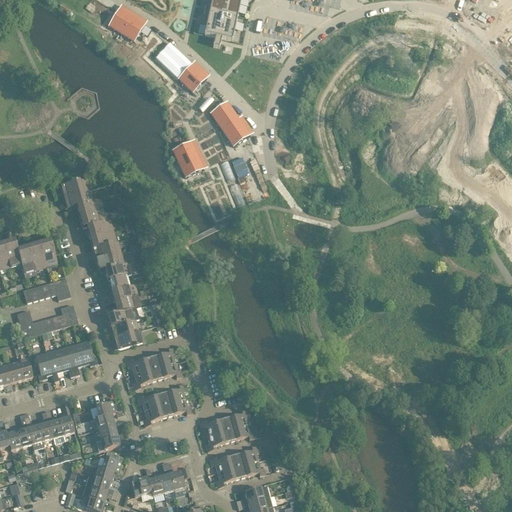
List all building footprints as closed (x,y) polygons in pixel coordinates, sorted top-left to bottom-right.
[(212,0),(205,36),(215,38),(213,48),(220,49),(222,39),(232,42),(241,0),(212,0)] [(119,9),(108,27),(135,43),(145,25),(119,9)] [(394,25),(382,27),(386,50),(397,48),(397,50),(405,49),(403,38),(396,39),(394,25)] [(373,43),(366,44),(368,55),(376,54),(375,52),(386,50),(382,27),(370,29),(373,43)] [(411,38),(408,49),(415,51),(416,49),(426,52),(433,30),(421,27),(417,40),(411,38)] [(433,30),(426,52),(437,55),(436,58),(443,60),(447,48),(440,47),(444,33),(433,30)] [(344,40),(334,47),(348,66),(357,59),(358,61),(364,57),(357,47),(352,51),(344,40)] [(170,44),(156,59),(178,80),(192,65),(170,44)] [(334,47),(325,55),(333,66),(328,70),(335,79),(341,74),(339,72),(348,66),(334,47)] [(454,53),(446,62),(452,67),(454,65),(462,72),(477,54),(468,47),(459,57),(454,53)] [(477,54),(462,72),(471,79),(469,81),(475,86),(482,77),(477,72),(486,62),(477,54)] [(192,65),(178,80),(193,94),(207,79),(192,65)] [(306,77),(301,87),(322,98),(326,88),(329,89),(332,82),(322,77),(319,83),(306,77)] [(301,87),(296,98),(308,104),(305,110),(315,115),(319,108),(317,107),(322,98),(301,87)] [(511,107),(505,101),(498,109),(511,121),(511,107)] [(227,102),(210,114),(234,148),(250,136),(227,102)] [(511,121),(498,109),(490,117),(505,130),(511,122),(511,121)] [(490,117),(483,125),(498,139),(505,130),(490,117)] [(473,134),(464,144),(469,149),(468,151),(474,157),(476,155),(482,160),(490,150),(494,153),(499,148),(490,140),(486,145),(473,134)] [(191,142),(172,151),(186,179),(204,170),(191,142)] [(298,142),(293,161),(304,164),(309,145),(298,142)] [(304,164),(304,165),(314,168),(314,167),(320,147),(309,145),(304,164)] [(320,147),(314,167),(325,170),(330,150),(320,147)] [(451,147),(439,149),(443,171),(454,169),(451,147)] [(439,149),(429,151),(433,173),(443,171),(439,149)] [(330,150),(325,170),(336,172),(341,153),(330,150)] [(429,151),(418,153),(422,175),(433,173),(429,151)] [(418,153),(407,155),(411,177),(422,175),(418,153)] [(362,154),(351,154),(351,177),(362,177),(362,154)] [(373,154),(362,154),(362,177),(373,177),(373,154)] [(384,154),(373,154),(373,177),(384,177),(384,154)] [(395,154),(384,154),(384,177),(395,176),(395,154)] [(86,180),(61,187),(64,199),(89,192),(86,180)] [(67,210),(77,207),(92,203),(89,192),(64,199),(67,210)] [(100,200),(92,203),(77,207),(80,218),(104,211),(100,200)] [(83,229),(87,228),(107,223),(107,222),(104,211),(80,218),(83,229)] [(110,221),(107,222),(107,223),(87,228),(90,239),(114,232),(110,221)] [(114,232),(90,239),(93,250),(117,243),(114,232)] [(450,233),(438,235),(441,257),(452,256),(450,233)] [(438,235),(428,236),(430,258),(441,257),(438,235)] [(428,236),(417,237),(419,259),(430,258),(428,236)] [(417,237),(406,238),(408,261),(419,259),(417,237)] [(18,251),(15,242),(4,245),(11,269),(21,265),(22,265),(18,251)] [(58,266),(55,256),(53,249),(51,242),(40,245),(46,269),(58,266)] [(117,243),(93,250),(96,261),(121,254),(118,243),(117,243)] [(0,246),(0,271),(11,269),(4,245),(0,246)] [(29,248),(35,272),(46,269),(40,245),(29,248)] [(371,245),(360,249),(367,270),(378,267),(371,245)] [(18,251),(22,265),(21,265),(24,275),(35,272),(29,248),(18,251)] [(360,249),(350,252),(357,273),(367,270),(360,249)] [(350,252),(340,255),(347,277),(357,273),(350,252)] [(99,273),(105,271),(125,265),(121,254),(96,261),(99,273)] [(340,255),(329,259),(336,280),(347,277),(340,255)] [(126,264),(125,265),(105,271),(108,282),(110,281),(127,276),(127,277),(132,275),(129,264),(126,265),(126,264)] [(129,284),(127,277),(127,276),(110,281),(112,289),(113,292),(130,287),(129,284)] [(55,290),(68,287),(66,280),(53,284),(55,290)] [(48,285),(51,298),(57,296),(55,290),(53,284),(48,285)] [(42,287),(45,300),(51,298),(48,285),(42,287)] [(130,287),(113,292),(111,293),(114,304),(138,297),(135,286),(130,287)] [(35,289),(39,301),(45,300),(42,287),(35,289)] [(68,287),(55,290),(57,296),(69,292),(68,287)] [(29,291),(33,303),(39,301),(35,289),(29,291)] [(447,310),(441,312),(444,323),(451,321),(450,316),(462,312),(460,304),(463,303),(460,295),(457,296),(455,289),(441,294),(447,310)] [(23,292),(27,305),(33,303),(29,291),(23,292)] [(59,303),(71,299),(69,292),(57,296),(59,303)] [(131,311),(141,308),(138,297),(114,304),(117,315),(131,311)] [(61,310),(62,316),(75,313),(73,307),(61,310)] [(419,307),(407,310),(412,332),(424,329),(422,322),(424,321),(423,312),(420,313),(419,307)] [(397,318),(394,318),(396,327),(399,327),(401,334),(412,332),(407,310),(396,312),(397,318)] [(117,315),(108,317),(111,329),(135,322),(131,311),(117,315)] [(29,312),(17,316),(19,322),(31,319),(29,312)] [(64,322),(77,319),(75,313),(62,316),(64,322)] [(57,318),(60,330),(66,329),(64,322),(62,316),(57,318)] [(375,316),(363,317),(366,340),(377,338),(377,330),(379,330),(378,321),(376,322),(375,316)] [(352,324),(350,324),(350,333),(353,333),(354,341),(366,340),(363,317),(351,318),(352,324)] [(60,330),(57,318),(51,320),(54,332),(60,330)] [(24,340),(33,326),(33,325),(31,319),(19,322),(24,340)] [(77,319),(64,322),(66,329),(78,325),(77,319)] [(54,332),(51,320),(45,321),(48,334),(54,332)] [(48,334),(45,321),(39,323),(42,335),(48,334)] [(136,321),(135,322),(111,329),(114,340),(139,333),(136,321)] [(42,335),(39,323),(33,325),(33,326),(24,340),(42,335)] [(51,333),(42,336),(44,342),(53,340),(51,333)] [(117,351),(142,344),(139,333),(114,340),(117,351)] [(93,359),(89,343),(78,346),(84,367),(89,366),(90,368),(98,366),(96,359),(93,359)] [(80,376),(78,369),(84,367),(78,346),(67,349),(75,378),(80,376)] [(69,372),(71,379),(75,378),(67,349),(57,352),(63,373),(69,372)] [(135,392),(141,390),(140,387),(176,377),(177,380),(183,378),(181,371),(177,372),(173,357),(176,356),(174,349),(168,351),(169,354),(134,364),(133,361),(127,363),(129,370),(132,369),(136,384),(133,385),(135,392)] [(52,376),(54,384),(59,382),(57,375),(63,373),(57,352),(47,355),(53,376),(52,376)] [(47,378),(52,376),(53,376),(47,355),(36,358),(40,375),(37,375),(39,383),(47,380),(47,378)] [(33,379),(28,361),(18,363),(23,382),(33,379)] [(9,366),(14,384),(23,382),(18,363),(9,366)] [(0,368),(0,370),(5,387),(14,384),(9,366),(0,368)] [(187,416),(193,415),(191,408),(187,409),(183,394),(187,393),(185,386),(179,388),(180,391),(144,401),(143,398),(137,399),(139,406),(143,405),(147,420),(143,421),(145,428),(151,426),(150,423),(186,413),(187,416)] [(96,409),(99,419),(112,416),(116,415),(112,404),(96,409)] [(206,446),(208,453),(214,452),(213,448),(249,438),(249,441),(256,440),(254,433),(250,434),(246,419),(249,418),(247,411),(241,413),(242,416),(207,426),(206,423),(200,424),(202,431),(205,430),(209,445),(206,446)] [(66,419),(59,421),(64,437),(75,434),(70,418),(69,413),(64,414),(66,419)] [(99,419),(95,420),(98,431),(115,426),(113,420),(112,416),(99,419)] [(52,418),(47,419),(49,424),(54,440),(55,446),(66,443),(64,437),(59,421),(53,423),(52,418)] [(45,425),(38,427),(43,443),(54,440),(49,424),(47,419),(43,420),(45,425)] [(31,424),(26,425),(28,430),(32,446),(34,453),(45,450),(43,443),(38,427),(32,429),(31,424)] [(24,431),(17,433),(22,449),(32,446),(28,430),(26,425),(22,426),(24,431)] [(115,426),(98,431),(101,441),(118,437),(115,426)] [(8,436),(6,432),(0,433),(0,450),(0,451),(11,448),(7,436),(8,436)] [(11,448),(12,452),(22,449),(17,433),(8,436),(7,436),(11,448)] [(118,437),(101,441),(96,443),(99,453),(121,447),(119,441),(124,440),(124,439),(122,435),(118,437)] [(217,462),(216,459),(210,461),(212,468),(215,467),(220,482),(216,483),(218,490),(224,488),(223,485),(259,475),(260,478),(266,476),(264,469),(260,470),(256,455),(260,454),(258,447),(252,449),(253,452),(217,462)] [(117,463),(119,457),(108,454),(107,454),(102,470),(114,474),(114,475),(118,476),(118,475),(121,464),(117,463)] [(37,470),(35,464),(27,467),(29,472),(37,470)] [(166,466),(168,471),(169,476),(174,492),(185,489),(180,473),(173,475),(171,465),(166,466)] [(113,478),(123,481),(124,477),(118,475),(118,476),(114,475),(114,474),(102,470),(98,468),(95,479),(111,484),(113,478)] [(184,480),(190,478),(188,469),(182,471),(184,480)] [(15,475),(8,477),(10,483),(16,481),(15,475)] [(511,482),(506,475),(495,484),(508,502),(511,498),(511,482)] [(159,479),(164,495),(174,492),(169,476),(159,479)] [(89,477),(86,488),(108,495),(113,496),(114,492),(109,491),(111,484),(95,479),(89,477)] [(137,483),(131,485),(135,499),(141,497),(151,494),(152,494),(149,482),(148,478),(137,481),(137,483)] [(151,494),(153,498),(164,495),(159,479),(149,482),(152,494),(151,494)] [(68,482),(65,493),(70,494),(73,484),(68,482)] [(495,484),(483,493),(487,498),(485,500),(490,506),(492,505),(497,511),(508,502),(495,484)] [(18,485),(10,487),(12,497),(20,494),(18,485)] [(267,487),(245,494),(248,504),(270,498),(267,487)] [(86,488),(82,498),(88,500),(104,505),(106,499),(111,500),(113,496),(108,495),(86,488)] [(49,497),(47,489),(41,491),(43,498),(49,497)] [(293,492),(285,494),(287,500),(295,498),(293,492)] [(65,506),(71,508),(75,496),(69,494),(65,506)] [(250,511),(260,511),(273,509),(270,498),(248,504),(250,511)] [(104,511),(102,511),(104,505),(88,500),(85,510),(89,511),(104,511)]
